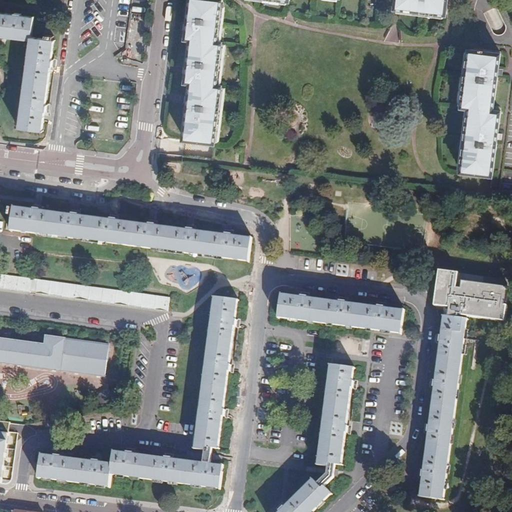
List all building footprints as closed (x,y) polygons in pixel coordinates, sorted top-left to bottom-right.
[(193,84),(187,140),(218,144),(224,86),(220,86),(225,46),(220,45),(224,1),(215,0),(194,0),(189,40),(194,42),(189,83),(193,84)] [(290,0),(396,0),(396,6),(447,12),(448,0),(290,0)] [(0,36),(31,41),(21,126),(19,127),(19,128),(44,132),(44,131),(43,130),(45,111),(47,112),(48,105),(47,105),(52,67),(54,67),(54,60),(53,60),(55,42),(57,42),(57,41),(32,37),(35,16),(33,16),(33,18),(21,16),(21,14),(14,13),(14,15),(0,12),(0,36)] [(389,25),(386,40),(397,42),(400,27),(389,25)] [(470,106),(463,169),(493,173),(502,109),(494,107),(501,51),(469,47),(462,105),(470,106)] [(15,209),(12,232),(34,234),(249,262),(252,240),(252,239),(232,237),(232,235),(226,234),(225,235),(194,232),(194,229),(188,228),(188,231),(156,227),(156,225),(150,224),(150,226),(118,222),(119,220),(112,219),(112,221),(80,217),(80,215),(72,214),(72,216),(42,213),(42,210),(35,210),(34,211),(15,209)] [(0,291),(167,312),(168,311),(169,299),(27,279),(0,275),(0,291)] [(437,279),(434,301),(438,301),(438,305),(453,308),(453,310),(449,309),(448,316),(443,315),(441,335),(439,335),(438,341),(440,342),(435,380),(433,380),(432,386),(435,387),(430,425),(428,425),(427,431),(429,432),(425,470),(423,470),(422,476),(424,477),(421,497),(444,499),(466,318),(497,322),(501,294),(465,289),(466,283),(462,282),(463,279),(442,277),(441,280),(437,279)] [(281,295),(280,317),(402,332),(405,310),(385,307),(385,306),(379,305),(379,307),(347,303),(347,301),(342,300),(342,302),(309,298),(309,296),(302,295),(302,297),(281,295)] [(239,300),(216,298),(200,427),(198,446),(207,448),(205,464),(174,460),(175,458),(169,457),(168,459),(136,455),(136,454),(129,452),(129,454),(116,453),(114,463),(103,461),(103,460),(95,459),(95,460),(64,456),(64,455),(56,453),(56,455),(42,453),(42,456),(40,478),(111,487),(113,475),(221,488),(224,466),(211,465),(214,449),(220,449),(224,416),(226,416),(227,410),(225,409),(230,371),(231,371),(232,365),(230,365),(235,326),(237,326),(238,319),(236,319),(239,300)] [(0,362),(104,376),(109,346),(47,337),(45,347),(0,340),(0,362)] [(283,511),(281,511),(313,511),(332,494),(325,487),(335,478),(336,465),(341,465),(345,433),(348,433),(348,427),(346,426),(351,389),(353,389),(354,382),(352,381),(354,368),(330,365),(319,463),(328,464),(327,474),(327,477),(321,482),(316,478),(286,507),(283,511)] [(123,417),(87,418),(87,428),(99,427),(99,433),(124,432),(123,417)] [(0,483),(7,484),(12,480),(17,434),(0,431),(0,483)]
